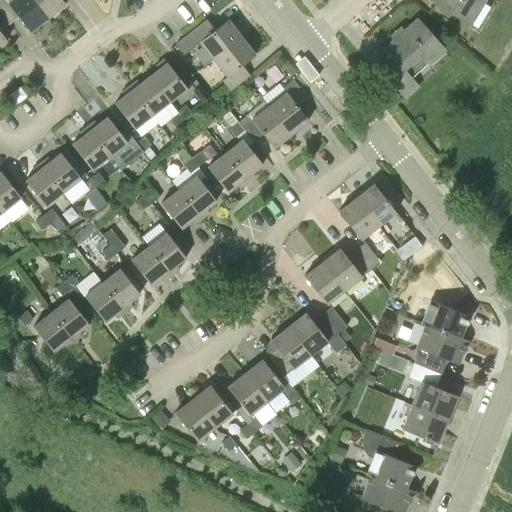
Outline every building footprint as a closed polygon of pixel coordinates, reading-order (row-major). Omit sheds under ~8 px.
[(30,32),(47,19),(32,0),(13,0),(8,5),(3,0),(0,0),(0,12),(9,25),(19,18),(30,32)] [(61,0),(32,0),(47,19),(65,4),(61,0)] [(486,0),(433,0),(432,1),(450,12),(471,25),(486,0)] [(0,12),(0,45),(6,40),(0,32),(9,25),(0,12)] [(207,20),(187,36),(195,46),(200,43),(213,59),(241,37),(227,20),(214,30),(207,20)] [(445,52),(430,35),(417,20),(382,51),(390,60),(380,69),(405,97),(420,85),(415,77),(445,52)] [(184,55),(195,46),(187,36),(186,37),(187,38),(178,46),(177,44),(176,45),(184,55)] [(242,65),(255,55),(241,37),(213,59),(227,77),(222,81),(230,90),(249,74),(242,65)] [(149,76),(169,102),(186,88),(164,59),(155,66),(158,69),(149,76)] [(151,115),(169,102),(149,76),(140,84),(137,80),(129,86),(151,115)] [(268,106),(291,135),(308,121),(298,107),(308,100),(292,80),(282,88),(286,92),(268,106)] [(134,129),(151,115),(129,86),(121,92),(124,96),(114,104),(134,129)] [(273,148),(291,135),(264,102),(268,107),(251,120),(247,114),(238,121),(244,129),(254,142),(263,135),(273,148)] [(183,120),(191,114),(184,105),(176,112),(183,120)] [(174,127),(183,120),(176,112),(168,118),(174,127)] [(127,143),(107,117),(97,125),(94,121),(86,127),(109,157),(117,167),(125,161),(117,150),(127,143)] [(244,129),(238,121),(229,129),(235,136),(244,129)] [(92,170),(109,157),(86,127),(78,133),(81,137),(72,145),(92,170)] [(149,146),(151,145),(144,137),(135,144),(141,152),(143,151),(149,146)] [(262,165),(248,147),(242,140),(225,154),(247,183),(255,176),(252,173),(262,165)] [(149,146),(143,151),(149,159),(155,155),(149,146)] [(183,164),(191,158),(183,147),(175,154),(183,164)] [(198,167),(206,160),(199,152),(191,158),(198,167)] [(40,163),(63,193),(81,179),(61,153),(51,161),(48,157),(40,163)] [(240,189),(247,183),(225,154),(207,168),(227,193),(237,185),(240,189)] [(189,173),(198,167),(191,158),(183,164),(189,173)] [(45,207),(63,193),(40,163),(32,169),(35,173),(25,181),(45,207)] [(0,207),(3,212),(20,199),(1,172),(0,172),(0,207)] [(95,188),(104,181),(98,173),(89,180),(95,188)] [(206,209),(216,201),(196,176),(178,190),(201,219),(209,213),(206,209)] [(87,194),(95,188),(89,180),(81,186),(87,194)] [(378,226),(380,225),(396,212),(373,184),(356,198),(378,226)] [(151,203),(159,197),(153,188),(144,195),(151,203)] [(193,225),(201,219),(178,190),(161,204),(181,229),(190,221),(193,225)] [(143,210),(151,203),(144,195),(136,201),(143,210)] [(360,241),(378,226),(356,198),(338,212),(350,227),(360,241)] [(52,222),(58,217),(51,209),(42,216),(49,225),(52,222)] [(41,230),(49,225),(42,216),(34,222),(41,230)] [(52,222),(58,230),(64,225),(58,217),(52,222)] [(117,253),(125,247),(110,228),(102,235),(109,244),(117,253)] [(176,266),(186,258),(166,232),(148,246),(171,276),(179,269),(176,266)] [(402,262),(406,259),(422,246),(414,236),(395,252),(402,262)] [(355,251),(371,271),(381,263),(366,243),(355,251)] [(108,260),(117,253),(109,244),(101,251),(108,260)] [(163,282),(171,276),(148,246),(130,259),(150,286),(160,278),(163,282)] [(371,271),(355,251),(347,258),(340,249),(322,263),(344,291),(371,271)] [(326,305),(344,291),(322,263),(304,276),(326,305)] [(130,302),(139,294),(119,269),(102,282),(125,312),(133,306),(130,302)] [(69,290),(78,283),(71,275),(62,282),(69,290)] [(61,296),(69,290),(62,282),(55,288),(61,296)] [(117,318),(125,312),(102,282),(84,297),(104,322),(114,314),(117,318)] [(78,332),(88,324),(68,299),(51,313),(74,342),(81,336),(78,332)] [(459,338),(460,338),(469,316),(430,300),(423,319),(421,323),(459,338)] [(322,314),(337,334),(347,326),(331,306),(322,314)] [(18,316),(25,325),(32,319),(26,310),(18,316)] [(17,332),(24,326),(12,311),(5,318),(17,332)] [(66,348),(74,342),(51,313),(33,327),(53,352),(63,344),(66,348)] [(337,334),(322,314),(312,321),(306,313),(288,327),(310,355),(327,341),(335,351),(344,343),(337,334)] [(467,341),(460,338),(459,338),(421,323),(421,324),(423,326),(415,348),(422,350),(417,364),(440,374),(446,359),(458,364),(467,341)] [(282,376),(310,355),(288,327),(270,341),(276,348),(266,356),(282,376)] [(338,335),(344,342),(350,337),(344,330),(338,335)] [(383,352),(387,343),(376,339),(372,348),(383,352)] [(378,364),(385,366),(390,355),(382,352),(378,364)] [(244,373),(266,401),(284,387),(262,360),(244,373)] [(249,415),(266,401),(244,373),(227,387),(249,415)] [(343,381),(336,388),(343,396),(351,389),(343,381)] [(457,396),(438,388),(421,381),(411,405),(447,419),(457,396)] [(192,399),(214,427),(232,413),(210,385),(192,399)] [(291,404),(299,398),(293,389),(284,396),(291,404)] [(197,441),(214,427),(192,399),(175,413),(197,441)] [(437,443),(447,419),(411,405),(402,429),(419,436),(437,443)] [(161,429),(170,422),(161,411),(152,418),(161,429)] [(247,424),(254,433),(262,426),(255,417),(247,424)] [(252,434),(254,433),(247,424),(239,431),(251,446),(258,441),(252,434)] [(414,466),(396,459),(392,457),(397,445),(365,432),(363,436),(362,440),(362,444),(362,448),(364,452),(367,455),(370,458),(372,459),(366,474),(370,475),(404,489),(405,488),(414,466)] [(227,451),(236,444),(229,436),(221,442),(227,451)] [(346,450),(334,446),(329,458),(341,463),(346,450)] [(291,452),(279,460),(290,473),(301,465),(291,452)] [(336,462),(327,459),(322,472),(331,475),(336,462)] [(404,511),(413,491),(405,488),(404,489),(370,475),(366,474),(369,476),(360,498),(385,507),(397,511),(404,511)]
